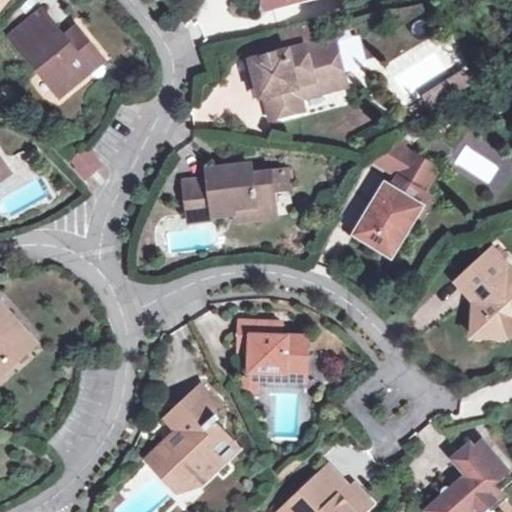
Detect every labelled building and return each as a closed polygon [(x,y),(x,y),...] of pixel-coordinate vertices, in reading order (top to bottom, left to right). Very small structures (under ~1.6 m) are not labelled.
[(76,45),(71,38),(47,9),(15,34),(65,95),(90,75),(90,65),(105,54),(89,35),(76,45)] [(76,45),(89,35),(83,28),(71,38),(76,45)] [(318,83),(344,76),(336,40),(252,60),(262,97),(267,96),(273,119),(305,111),(302,99),(321,94),(318,83)] [(318,83),(321,94),(347,88),(344,76),(318,83)] [(85,177),(99,165),(86,150),(82,157),(75,164),(85,177)] [(393,256),(420,206),(419,205),(438,169),(410,152),(390,188),(387,186),(358,236),(393,256)] [(284,188),(281,170),(257,174),(256,166),(212,172),(214,181),(191,184),(196,222),(222,217),(220,212),(242,209),(260,205),(261,211),(280,208),(277,189),(284,188)] [(0,169),(0,180),(9,174),(4,167),(0,169)] [(281,170),(284,188),(296,186),(293,169),(281,170)] [(260,205),(242,209),(244,222),(281,215),(280,208),(261,211),(260,205)] [(511,272),(492,250),(463,278),(478,294),(473,299),(472,336),(507,339),(511,334),(511,272)] [(478,294),(463,278),(457,283),(473,299),(478,294)] [(8,361),(34,338),(1,303),(0,304),(0,375),(12,365),(8,361)] [(243,333),(275,333),(275,320),(230,320),(230,350),(243,351),(243,333)] [(243,368),(299,368),(300,332),(275,333),(243,333),(243,351),(243,368)] [(8,361),(12,365),(38,342),(34,338),(8,361)] [(299,368),(243,368),(243,388),(252,388),(252,376),(299,377),(299,368)] [(215,469),(236,450),(214,424),(218,420),(201,387),(166,419),(178,432),(148,461),(172,488),(185,476),(192,484),(212,466),(215,469)] [(491,486),(501,477),(497,473),(504,468),(482,443),(476,449),(471,444),(455,458),(468,474),(461,480),(463,483),(453,492),(451,489),(448,488),(445,488),(442,490),(440,492),(440,495),(441,497),(424,511),(481,511),(487,507),(491,511),(504,501),(491,486)] [(341,490),(345,485),(323,463),(284,500),(289,506),(282,511),(354,511),(368,500),(354,485),(349,489),(345,495),(341,490)] [(497,473),(501,477),(507,472),(504,468),(497,473)] [(463,483),(461,480),(451,489),(453,492),(463,483)] [(345,495),(349,489),(345,485),(341,490),(345,495)] [(282,511),(289,506),(284,500),(283,500),(271,511),(282,511)] [(491,511),(487,507),(481,511),(511,511),(511,508),(504,501),(491,511)]
